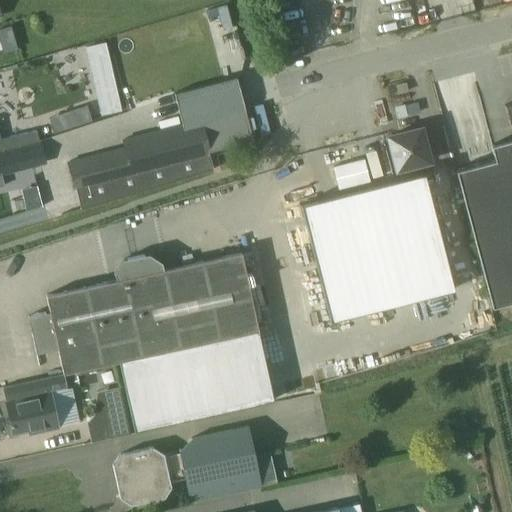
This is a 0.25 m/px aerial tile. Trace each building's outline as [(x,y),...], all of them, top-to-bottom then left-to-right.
[(84,47),(100,116),(121,111),(105,42),(84,47)] [(123,147),(66,162),(74,191),(76,190),(81,210),(213,170),(213,169),(210,157),(208,153),(253,142),(244,109),(236,78),(174,94),(175,97),(182,124),(121,140),(123,147)] [(511,103),(505,106),(511,131),(511,140),(491,146),(495,160),(457,171),(492,307),(511,301),(511,103)] [(91,121),(86,105),(63,113),(68,128),(91,121)] [(431,162),(423,129),(390,137),(398,170),(431,162)] [(0,151),(3,151),(38,141),(36,131),(0,139),(0,138),(0,151)] [(32,168),(26,145),(5,151),(11,174),(32,168)] [(454,290),(424,174),(380,185),(328,199),(300,206),(330,322),(454,290)] [(50,314),(28,319),(35,354),(57,349),(58,351),(63,374),(119,362),(135,432),(273,402),(258,331),(252,302),(241,253),(162,270),(160,262),(147,254),(121,260),(113,273),(114,281),(46,296),(49,312),(50,314)] [(61,375),(59,366),(48,369),(50,377),(61,375)] [(58,427),(79,422),(72,389),(67,390),(64,374),(61,375),(50,377),(31,382),(34,395),(5,401),(12,434),(42,428),(43,432),(58,428),(58,427)] [(94,415),(87,423),(91,443),(129,435),(121,398),(95,403),(94,415)] [(261,488),(247,426),(191,438),(178,450),(179,454),(164,458),(163,454),(153,448),(119,455),(113,465),(120,499),(131,506),(164,498),(171,488),(169,482),(184,479),(190,503),(261,488)] [(434,442),(440,449),(454,438),(448,431),(434,442)]
